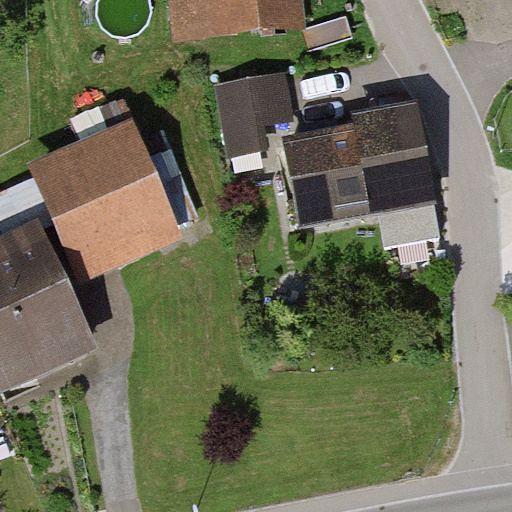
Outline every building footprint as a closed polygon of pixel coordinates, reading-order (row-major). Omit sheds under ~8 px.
[(312,38),(308,0),(177,0),(183,51),(312,38)] [(421,219),(407,119),(300,135),(293,88),(226,98),(237,175),(288,167),(299,237),(421,219)] [(190,247),(140,134),(42,178),(92,290),(190,247)] [(52,249),(0,274),(0,345),(23,392),(102,354),(52,249)] [(0,345),(0,403),(23,392),(0,345)]
